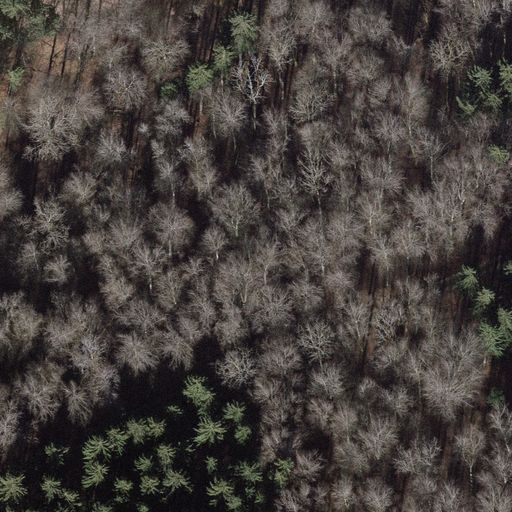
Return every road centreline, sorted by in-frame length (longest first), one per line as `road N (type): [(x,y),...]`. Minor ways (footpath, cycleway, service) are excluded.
road 1 (track): [(0,476),(511,256)]
road 2 (track): [(0,295),(283,0)]
